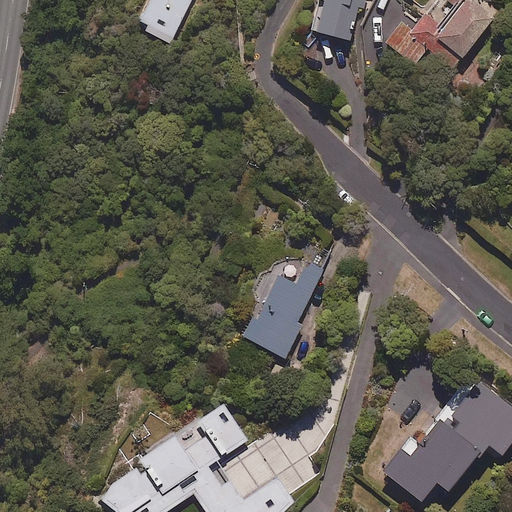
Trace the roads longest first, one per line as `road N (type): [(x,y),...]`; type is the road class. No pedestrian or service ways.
road 1 (residential): [(511,325),(273,88),(262,65)]
road 2 (secondary): [(21,0),(0,132)]
